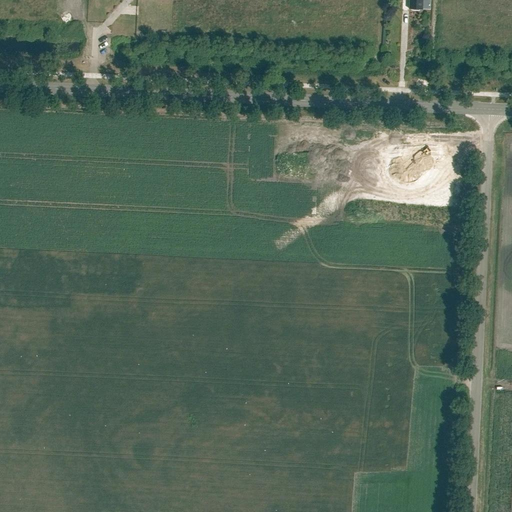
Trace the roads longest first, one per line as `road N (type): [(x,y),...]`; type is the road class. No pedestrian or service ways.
road 1 (tertiary): [(489,108),(0,86)]
road 2 (tertiary): [(469,511),(489,108)]
